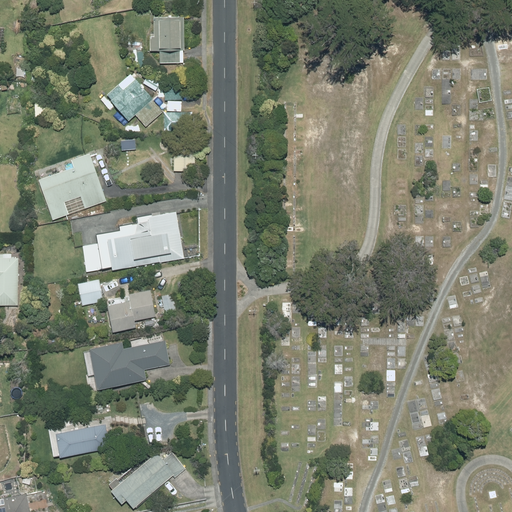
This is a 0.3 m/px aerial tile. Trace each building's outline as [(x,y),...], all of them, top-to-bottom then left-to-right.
[(51,9),(46,9),(46,21),(56,21),(55,5),(51,5),(51,9)] [(154,36),(151,36),(151,51),(160,51),(160,63),(181,63),(181,17),(154,18),(154,36)] [(144,52),(137,53),(139,67),(145,67),(144,52)] [(26,62),(18,61),(17,77),(25,77),(26,62)] [(131,73),(107,95),(130,120),(136,115),(147,127),(163,112),(153,100),(154,99),(131,73)] [(34,102),(34,118),(48,118),(48,102),(34,102)] [(39,180),(53,220),(107,201),(90,153),(73,160),(76,168),(39,180)] [(196,153),(174,153),(174,171),(196,171),(196,153)] [(149,217),(152,231),(108,239),(114,270),(185,258),(177,212),(149,217)] [(83,246),(87,272),(103,269),(99,244),(83,246)] [(12,258),(12,254),(0,254),(0,305),(18,305),(19,258),(12,258)] [(100,280),(79,284),(83,306),(104,302),(100,280)] [(151,290),(130,295),(132,301),(109,306),(114,332),(137,327),(136,321),(156,317),(151,290)] [(174,294),(162,296),(166,315),(177,313),(174,294)] [(123,343),(90,349),(99,390),(147,380),(145,370),(170,365),(166,340),(124,349),(123,343)] [(106,422),(57,430),(61,453),(110,446),(106,422)] [(186,467),(173,450),(165,457),(158,450),(112,487),(123,500),(128,496),(135,505),(174,473),(176,476),(186,467)] [(0,494),(0,511),(50,511),(46,489),(29,492),(29,490),(0,494)]
